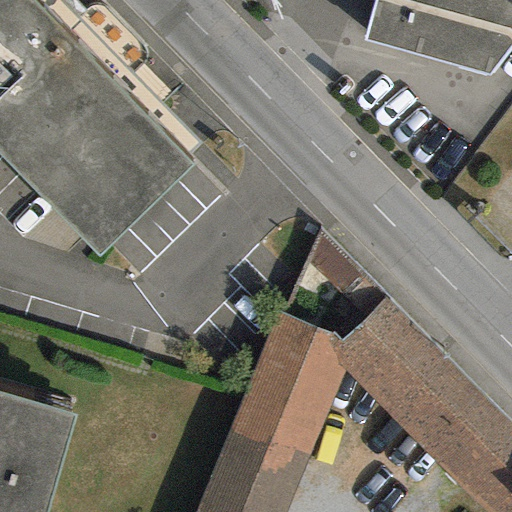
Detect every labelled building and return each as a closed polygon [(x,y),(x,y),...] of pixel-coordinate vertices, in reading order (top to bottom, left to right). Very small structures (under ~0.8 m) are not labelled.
[(188,153),(39,0),(0,0),(0,139),(98,240),(188,153)] [(511,79),(511,0),(387,0),(375,35),(511,79)] [(511,416),(382,290),(339,330),(342,367),(488,505),(493,501),(511,482),(511,416)] [(339,330),(272,298),(191,511),(283,511),(342,367),(339,330)] [(0,511),(38,511),(76,381),(0,359),(0,511)] [(511,511),(511,482),(493,501),(504,511),(511,511)]
